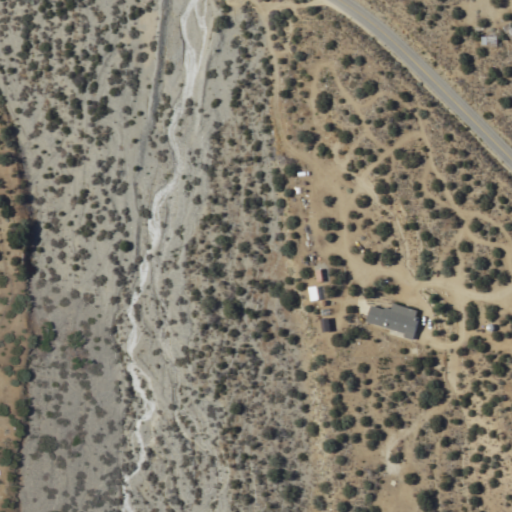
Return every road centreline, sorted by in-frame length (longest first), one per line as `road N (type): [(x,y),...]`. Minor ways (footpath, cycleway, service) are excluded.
road 1 (tertiary): [(511,156),(403,45),(335,0)]
road 2 (residential): [(511,289),(483,299),(366,271)]
